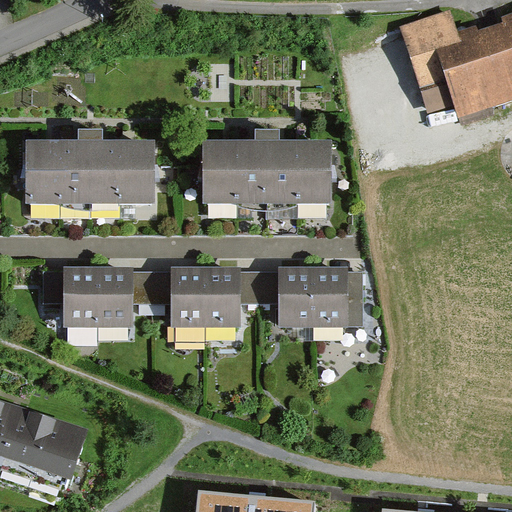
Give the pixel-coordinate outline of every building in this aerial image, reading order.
[(453,15),(399,32),(418,92),(443,84),(454,121),(511,103),(511,19),(459,35),(453,15)] [(79,141),(28,141),(27,205),(63,206),(75,211),(92,213),(111,209),(123,205),(156,205),(156,141),(104,141),(103,130),(80,131),(79,141)] [(251,148),(199,148),(200,213),(331,212),(330,147),(278,147),(278,138),(251,138),(251,148)] [(65,304),(64,271),(45,271),(45,304),(65,304)] [(129,271),(98,272),(99,325),(130,324),(129,271)] [(236,271),(205,272),(206,325),(237,325),(236,271)] [(313,271),(282,272),(283,325),(314,324),(313,271)] [(344,271),(313,271),(314,324),(345,324),(344,271)] [(98,272),(67,272),(68,326),(99,325),(98,272)] [(205,272),(174,272),(175,326),(206,325),(205,272)] [(135,341),(134,333),(101,335),(101,343),(135,341)] [(81,436),(0,412),(0,475),(63,494),(81,436)] [(257,497),(198,491),(196,511),(314,511),(315,503),(257,497)]
